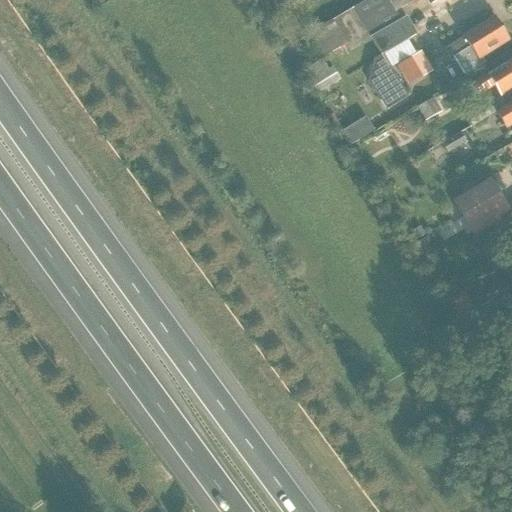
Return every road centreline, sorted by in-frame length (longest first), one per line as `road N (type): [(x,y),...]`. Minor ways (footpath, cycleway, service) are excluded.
road 1 (motorway): [(300,511),(0,101)]
road 2 (motorway): [(0,182),(238,511)]
